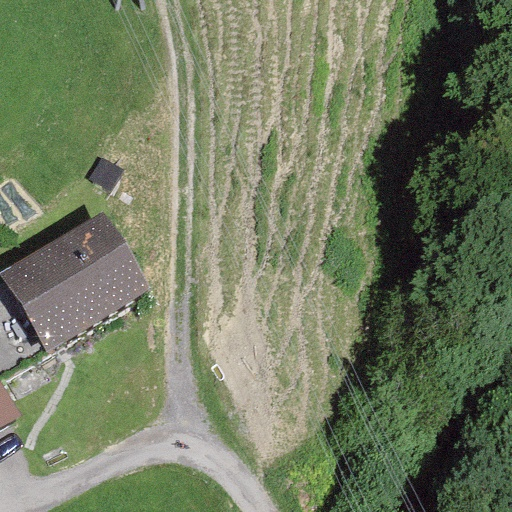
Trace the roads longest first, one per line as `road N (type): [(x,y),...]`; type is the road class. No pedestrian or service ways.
road 1 (track): [(191,452),(166,323),(171,109),(146,0)]
road 2 (track): [(0,507),(150,449),(191,452),(243,487),(258,511)]
